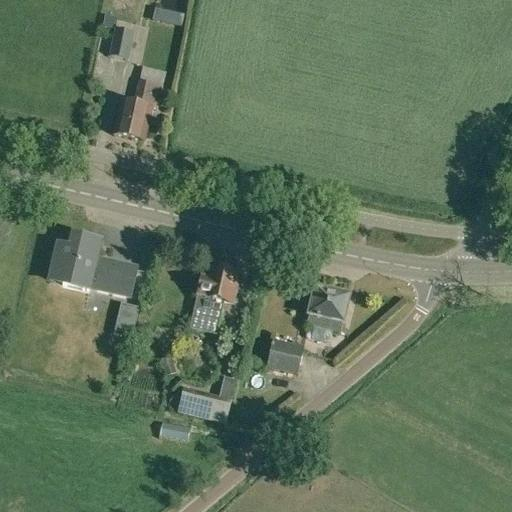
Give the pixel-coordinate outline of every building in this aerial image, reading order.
[(116,31),(115,32),(110,58),(128,62),(134,34),(118,31),(116,31)] [(122,103),(114,136),(128,140),(128,137),(132,138),(131,140),(144,143),(152,111),(157,112),(162,89),(140,84),(135,106),(122,103)] [(98,247),(91,245),(92,241),(73,237),(70,250),(59,247),(53,270),(65,273),(62,286),(87,292),(88,289),(129,299),(136,270),(95,260),(98,247)] [(219,334),(225,305),(234,307),(238,289),(235,288),(238,276),(234,275),(235,273),(225,271),(224,273),(213,270),(210,283),(203,281),(192,329),(219,334)] [(306,317),(310,318),(308,329),(340,336),(343,327),(346,327),(353,296),(313,287),(306,317)] [(131,337),(137,312),(124,309),(118,335),(131,337)] [(271,343),(267,369),(298,376),(304,349),(271,343)] [(161,361),(165,378),(177,375),(171,358),(161,361)] [(224,379),(219,397),(184,389),(177,415),(227,426),(237,382),(224,379)] [(162,424),(160,438),(188,443),(191,430),(162,424)]
